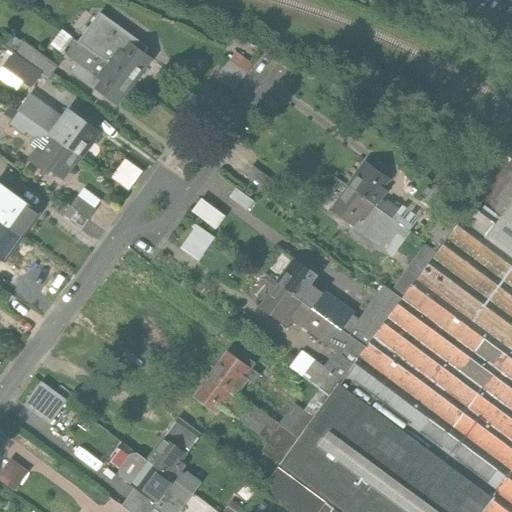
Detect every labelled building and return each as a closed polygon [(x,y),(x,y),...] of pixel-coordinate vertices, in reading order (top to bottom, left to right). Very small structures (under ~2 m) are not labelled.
[(79,46),(109,67),(119,54),(123,57),(130,49),(144,59),(148,53),(99,18),(79,46)] [(55,71),(92,98),(101,85),(98,83),(109,67),(79,46),(62,33),(50,49),(64,58),(55,71)] [(151,64),(144,59),(130,49),(123,57),(119,54),(109,67),(135,86),(151,64)] [(22,51),(16,59),(40,77),(45,81),(53,70),(31,55),(29,57),(22,51)] [(252,65),(236,53),(229,62),(246,74),(252,65)] [(30,92),(40,77),(16,59),(11,56),(0,70),(0,81),(16,94),(22,86),(30,92)] [(246,74),(228,61),(215,79),(233,92),(246,74)] [(135,86),(109,67),(98,83),(101,85),(92,98),(88,103),(104,115),(110,107),(117,112),(135,86)] [(18,114),(52,140),(64,124),(31,98),(18,114)] [(87,121),(74,111),(64,124),(52,140),(79,161),(96,138),(82,127),(87,121)] [(30,149),(36,154),(39,156),(52,140),(18,114),(10,126),(24,136),(25,134),(35,142),(30,149)] [(79,161),(52,140),(39,156),(36,154),(28,165),(47,180),(51,175),(62,184),(79,161)] [(511,511),(511,257),(484,237),(511,199),(511,148),(469,207),(441,245),(436,252),(402,299),(367,346),(330,397),(300,438),(281,463),(258,494),(282,511),(511,511)] [(349,185),(374,204),(382,193),(386,188),(380,184),(386,177),(365,162),(349,185)] [(142,176),(124,163),(110,182),(128,195),(142,176)] [(244,175),(262,189),(269,180),(251,166),(244,175)] [(419,194),(434,205),(445,190),(434,182),(431,187),(427,184),(419,194)] [(67,215),(87,227),(106,197),(86,184),(67,215)] [(330,210),(351,225),(357,217),(362,220),(374,204),(349,185),(330,210)] [(235,189),(228,198),(247,212),(253,203),(235,189)] [(6,198),(0,205),(0,219),(21,235),(38,211),(14,193),(8,200),(6,198)] [(413,216),(382,193),(374,204),(405,226),(413,216)] [(426,234),(441,245),(469,207),(454,196),(442,213),(437,210),(429,221),(433,224),(426,234)] [(511,199),(484,237),(511,257),(511,199)] [(216,230),(225,217),(201,200),(192,212),(216,230)] [(405,226),(374,204),(362,220),(357,217),(351,225),(391,255),(410,229),(405,226)] [(0,254),(4,257),(21,235),(0,219),(0,254)] [(214,241),(195,227),(179,250),(197,263),(214,241)] [(352,310),(324,290),(312,306),(367,346),(402,299),(436,252),(423,242),(389,289),(382,284),(357,318),(350,312),(352,310)] [(277,280),(312,306),(324,290),(310,279),(315,272),(294,256),(277,280)] [(301,376),(318,389),(330,397),(367,346),(312,306),(277,280),(258,305),(287,326),(292,319),(336,350),(324,367),(314,359),(301,376)] [(227,352),(211,373),(237,392),(245,380),(250,384),(258,374),(227,352)] [(224,409),(237,392),(211,373),(193,398),(214,414),(220,406),(224,409)] [(67,402),(41,383),(24,406),(50,425),(67,402)] [(300,438),(330,397),(318,389),(302,410),(293,403),(279,423),(300,438)] [(281,463),(300,438),(279,423),(237,392),(224,409),(268,442),(263,450),(281,463)] [(145,459),(169,476),(175,468),(186,452),(162,435),(145,459)] [(125,439),(110,460),(122,469),(137,448),(125,439)] [(152,499),(157,492),(169,476),(145,459),(129,482),(152,499)] [(183,473),(175,468),(169,476),(191,492),(199,481),(185,470),(183,473)] [(191,492),(169,476),(157,492),(179,509),(191,492)]
